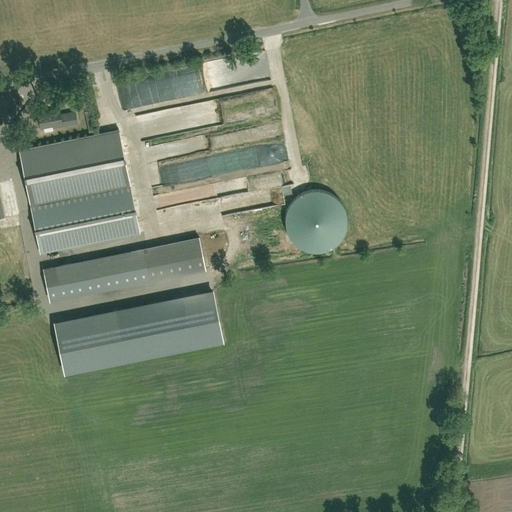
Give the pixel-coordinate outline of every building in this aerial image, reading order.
[(205,71),(188,70),(188,90),(204,90),(205,71)] [(140,113),(154,109),(153,105),(139,109),(140,113)] [(69,124),(67,113),(60,114),(59,111),(38,115),(39,119),(36,120),(35,121),(36,126),(37,127),(40,126),(41,127),(54,125),(55,127),(69,124)] [(141,125),(143,132),(166,127),(166,124),(168,123),(169,129),(176,128),(178,137),(186,135),(183,123),(176,125),(174,115),(148,120),(149,124),(141,125)] [(95,130),(93,120),(86,122),(88,132),(95,130)] [(140,232),(119,130),(20,150),(41,253),(140,232)] [(166,134),(149,137),(150,147),(168,145),(166,134)] [(223,147),(231,147),(230,135),(222,135),(223,147)] [(198,152),(215,149),(213,137),(196,141),(198,152)] [(151,159),(177,159),(177,143),(166,143),(166,152),(151,153),(151,159)] [(218,162),(220,172),(245,167),(243,157),(218,162)] [(345,226),(346,218),(344,209),(340,201),(332,193),(322,189),(312,189),(303,191),(296,195),(289,202),(285,211),(284,222),(287,232),(292,240),(299,246),(307,249),(316,251),(326,249),(335,243),(342,235),(345,226)] [(199,202),(198,192),(170,194),(171,204),(199,202)] [(167,198),(157,201),(160,209),(169,206),(167,198)] [(205,215),(206,224),(224,222),(223,213),(205,215)] [(149,279),(143,248),(125,252),(131,283),(149,279)] [(75,294),(69,264),(45,269),(51,299),(75,294)] [(212,291),(55,323),(65,372),(222,340),(212,291)]
